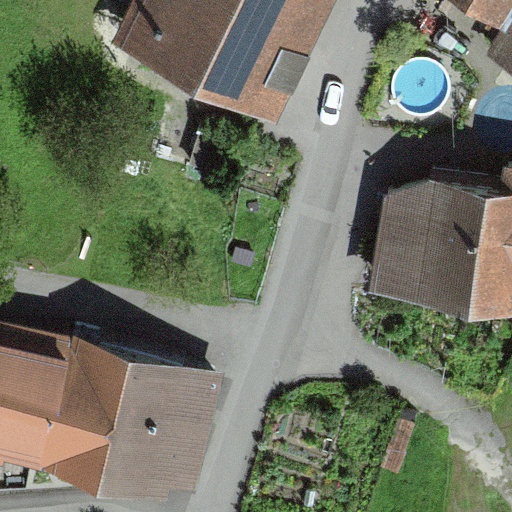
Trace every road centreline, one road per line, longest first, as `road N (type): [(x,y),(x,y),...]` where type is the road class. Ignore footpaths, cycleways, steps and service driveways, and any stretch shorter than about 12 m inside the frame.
road 1 (track): [(372,0),(215,511)]
road 2 (track): [(511,500),(451,407),(350,355),(277,329)]
road 3 (track): [(0,281),(277,329)]
